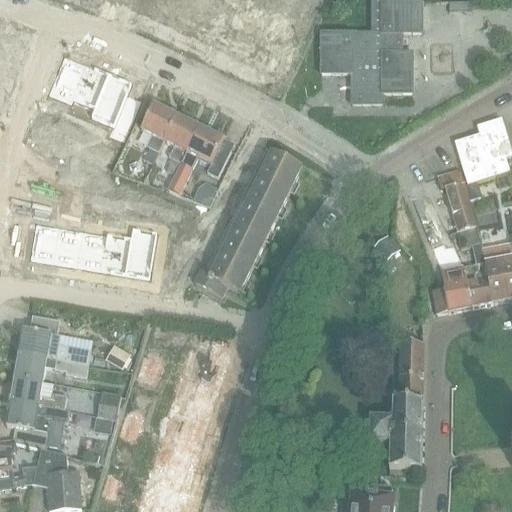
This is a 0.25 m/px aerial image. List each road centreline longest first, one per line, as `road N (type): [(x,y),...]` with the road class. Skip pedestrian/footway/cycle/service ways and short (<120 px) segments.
road 1 (residential): [(365,183),(179,74),(52,21)]
road 2 (residential): [(276,332),(0,287)]
road 3 (residential): [(427,511),(437,345),(451,327),(511,313)]
road 4 (residential): [(0,213),(52,21)]
road 5 (tertiary): [(223,511),(276,332)]
road 6 (tertiary): [(276,332),(313,250),(365,183)]
road 7 (tertiary): [(365,183),(511,93)]
